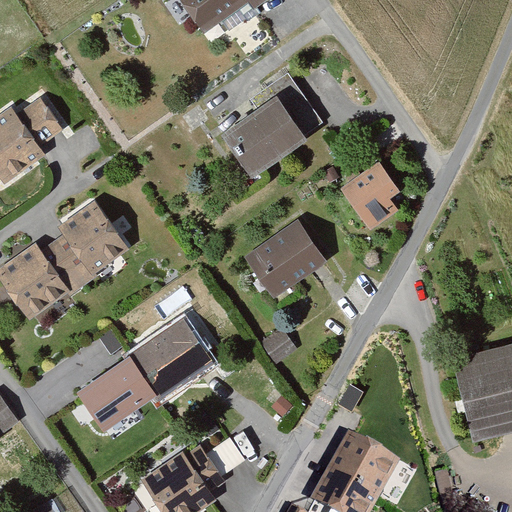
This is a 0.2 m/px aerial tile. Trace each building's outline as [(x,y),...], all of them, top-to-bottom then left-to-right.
[(168,0),(200,45),(250,10),(255,17),(279,0),(168,0)] [(321,127),(286,77),(259,96),(267,108),(220,141),(251,186),(309,146),(304,138),(321,127)] [(12,113),(0,120),(0,188),(2,191),(50,160),(44,152),(64,139),(40,102),(15,118),(12,113)] [(411,213),(381,169),(342,195),(372,239),(411,213)] [(37,245),(0,270),(0,283),(28,325),(70,296),(72,299),(98,281),(95,277),(131,252),(95,201),(53,230),(59,240),(42,252),(37,245)] [(328,270),(298,226),(244,262),(274,307),(328,270)] [(215,370),(184,323),(127,360),(152,400),(158,408),(215,370)] [(293,349),(282,331),(261,345),(273,362),(293,349)] [(511,344),(452,358),(473,448),(511,438),(511,344)] [(152,400),(127,360),(77,394),(104,434),(152,400)] [(0,438),(21,425),(0,393),(0,438)] [(296,412),(285,399),(272,410),(283,423),(296,412)] [(350,437),(312,502),(329,511),(373,511),(400,464),(350,437)] [(231,438),(207,454),(223,478),(246,461),(231,438)] [(198,441),(139,481),(160,511),(206,511),(217,505),(212,497),(228,486),(223,478),(207,454),(198,441)]
